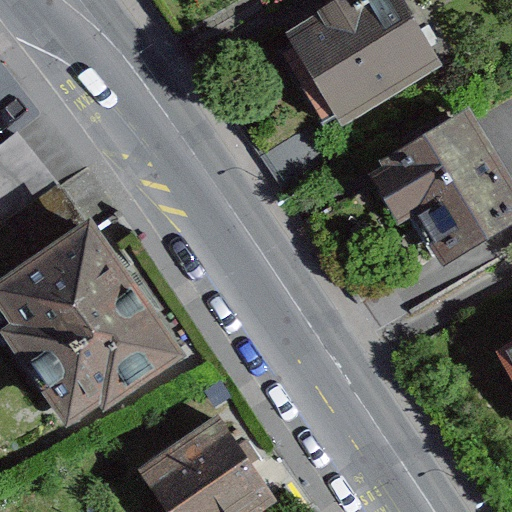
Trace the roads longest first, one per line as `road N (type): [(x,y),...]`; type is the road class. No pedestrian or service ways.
road 1 (primary): [(76,0),(418,511)]
road 2 (unknown): [(511,243),(365,336)]
